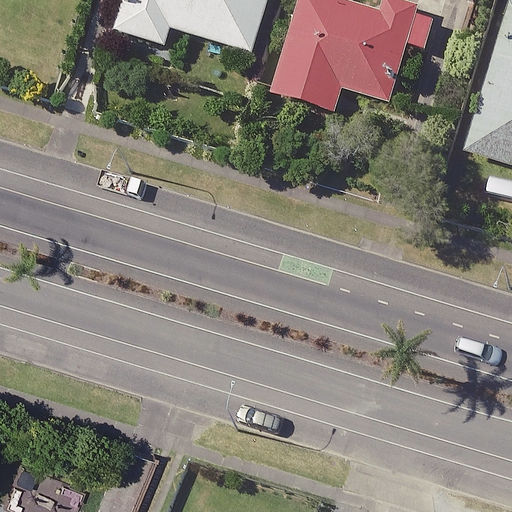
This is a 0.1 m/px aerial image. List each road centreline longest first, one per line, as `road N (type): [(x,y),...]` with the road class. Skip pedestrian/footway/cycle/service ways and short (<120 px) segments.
road 1 (secondary): [(0,205),(511,362)]
road 2 (secondary): [(511,438),(0,286)]
